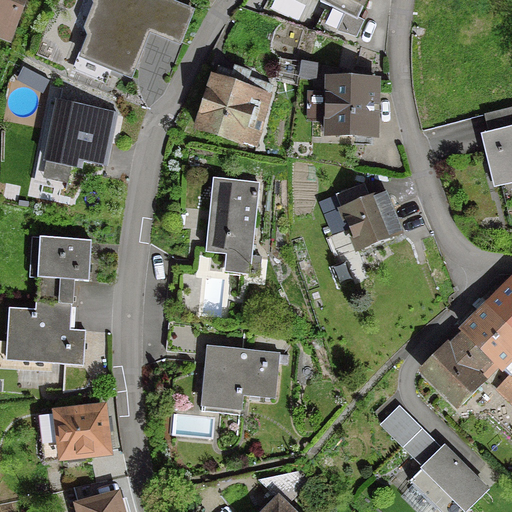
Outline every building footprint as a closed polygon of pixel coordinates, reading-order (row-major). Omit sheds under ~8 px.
[(20,0),(0,0),(0,35),(5,38),(20,0)] [(109,69),(127,76),(138,49),(136,47),(143,27),(138,25),(147,1),(145,0),(91,0),(97,13),(75,69),(104,81),(109,69)] [(319,0),(319,2),(345,14),(336,31),(353,37),(360,22),(354,19),(362,0),(319,0)] [(478,2),(478,0),(427,0),(421,25),(478,41),(488,4),(478,2)] [(213,80),(211,79),(195,129),(238,143),(238,142),(254,147),(261,118),(247,114),(254,93),(241,89),(246,73),(233,69),(231,75),(217,70),(213,80)] [(370,137),(371,81),(326,80),(324,136),(370,137)] [(114,116),(115,115),(55,102),(38,185),(64,191),(70,160),(102,166),(111,124),(107,124),(109,115),(114,116)] [(511,182),(511,107),(481,115),(499,186),(511,182)] [(247,278),(247,275),(257,276),(259,258),(249,257),(256,184),(211,180),(204,253),(229,256),(227,276),(247,278)] [(361,185),(334,196),(356,250),(399,233),(383,193),(367,200),(361,185)] [(34,304),(69,306),(71,281),(86,282),(88,242),(37,239),(35,279),(34,304)] [(172,266),(167,324),(197,327),(202,269),(172,266)] [(511,282),(486,308),(511,333),(511,282)] [(81,336),(67,335),(69,306),(34,304),(33,311),(6,309),(3,362),(81,366),(83,331),(81,331),(81,336)] [(511,333),(486,308),(463,332),(497,366),(498,367),(511,351),(511,333)] [(167,324),(164,352),(194,355),(197,327),(167,324)] [(483,380),(497,366),(463,332),(423,372),(458,407),(484,381),(483,380)] [(272,399),(276,353),(204,347),(200,392),(201,392),(199,412),(237,416),(239,396),(272,399)] [(497,391),(511,405),(511,380),(509,378),(497,391)] [(107,419),(101,419),(100,410),(40,417),(37,420),(42,462),(60,460),(60,458),(66,457),(67,463),(82,461),(82,455),(105,452),(102,432),(108,431),(107,419)] [(430,469),(446,452),(404,410),(387,427),(430,469)] [(471,511),(489,494),(446,452),(430,469),(415,484),(443,511),(471,511)] [(276,499),(263,511),(288,511),(283,507),(301,488),(308,495),(315,487),(299,472),(257,481),(276,499)] [(76,506),(76,507),(77,511),(125,511),(123,503),(116,505),(114,496),(93,501),(88,484),(72,489),(76,506)]
